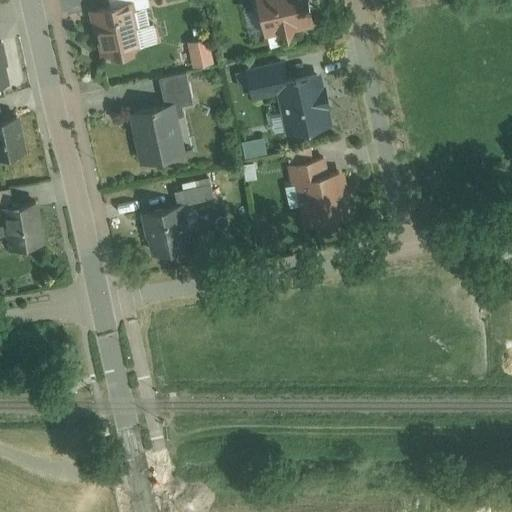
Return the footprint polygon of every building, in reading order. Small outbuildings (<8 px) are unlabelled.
[(248,0),(258,39),(315,26),(309,0),(248,0)] [(134,7),(92,16),(101,60),(142,52),(134,7)] [(0,49),(0,89),(8,88),(0,49)] [(291,66),(247,74),(253,103),(281,98),(288,136),(331,128),(322,76),(294,81),(291,66)] [(0,103),(0,157),(28,153),(23,117),(3,120),(0,103)] [(177,107),(131,115),(139,163),(185,155),(177,107)] [(324,161),(289,168),(295,195),(305,193),(312,227),(357,218),(348,173),(327,177),(324,161)] [(0,220),(8,219),(12,255),(50,252),(45,202),(11,206),(10,192),(0,192),(0,220)] [(185,211),(144,217),(151,260),(192,253),(185,211)]
